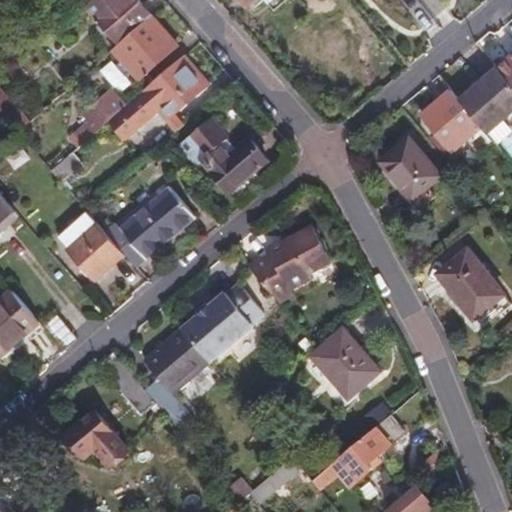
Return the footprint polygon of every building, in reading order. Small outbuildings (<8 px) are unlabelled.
[(82,0),(77,5),(110,43),(142,15),(130,1),(126,5),(121,0),(82,0)] [(282,0),(262,0),(271,10),(282,0)] [(110,43),(105,47),(130,75),(167,43),(162,37),(142,15),(110,43)] [(315,62),(330,61),(330,57),(343,55),(342,43),(338,43),(337,35),(318,37),(319,45),(314,46),(315,62)] [(121,105),(102,120),(118,138),(157,103),(165,112),(193,88),(201,81),(178,54),(121,105)] [(330,57),(330,61),(331,65),(344,64),(343,55),(330,57)] [(511,58),(510,56),(495,68),(511,88),(511,58)] [(480,129),(486,136),(511,115),(511,88),(495,68),(456,101),(480,129)] [(0,108),(20,132),(30,123),(0,87),(0,108)] [(77,114),(91,130),(102,120),(121,105),(110,92),(96,104),(93,100),(77,114)] [(456,101),(449,92),(420,116),(436,135),(427,142),(442,161),(480,129),(456,101)] [(220,189),(257,157),(247,145),(240,137),(221,152),(196,123),(181,136),(177,139),(190,154),(220,189)] [(190,154),(177,139),(181,136),(176,131),(163,142),(181,163),(190,154)] [(376,165),(397,189),(403,196),(408,203),(422,191),(436,179),(404,141),(376,165)] [(64,147),(44,164),(56,178),(76,160),(64,147)] [(116,252),(125,263),(173,223),(184,214),(159,185),(110,226),(107,226),(99,232),(116,252)] [(392,193),(411,215),(429,199),(422,191),(408,203),(403,196),(397,189),(392,193)] [(116,252),(99,232),(78,208),(50,234),(86,276),(102,264),(116,252)] [(264,255),(243,268),(273,303),(288,295),(285,289),(302,280),(300,275),(324,261),(305,227),(266,248),(263,251),(264,255)] [(501,292),(466,250),(437,275),(444,284),(472,317),(501,292)] [(174,327),(197,354),(200,357),(244,321),(242,318),(253,309),(230,282),(219,291),(218,290),(198,306),(174,327)] [(0,337),(6,332),(19,321),(0,299),(0,337)] [(20,322),(41,347),(56,335),(35,310),(20,322)] [(147,400),(162,416),(177,404),(160,384),(197,354),(174,327),(170,323),(134,353),(143,364),(150,371),(135,385),(147,400)] [(372,369),(337,325),(313,345),(304,352),(320,372),(324,369),(342,392),(362,376),(372,369)] [(135,385),(106,351),(91,363),(133,411),(147,400),(135,385)] [(359,426),(381,408),(373,397),(350,415),(359,426)] [(104,459),(123,443),(89,405),(71,420),(61,430),(79,451),(88,442),(97,452),(94,455),(98,460),(101,456),(104,459)] [(394,429),(380,412),(302,476),(310,486),(335,466),(341,473),(384,437),(394,429)] [(242,490),(250,500),(291,464),(283,455),(245,488),(242,490)] [(245,488),(233,474),(220,485),(231,499),(242,490),(245,488)] [(422,491),(410,476),(381,501),(390,511),(424,511),(429,508),(423,501),(418,495),(422,491)]
